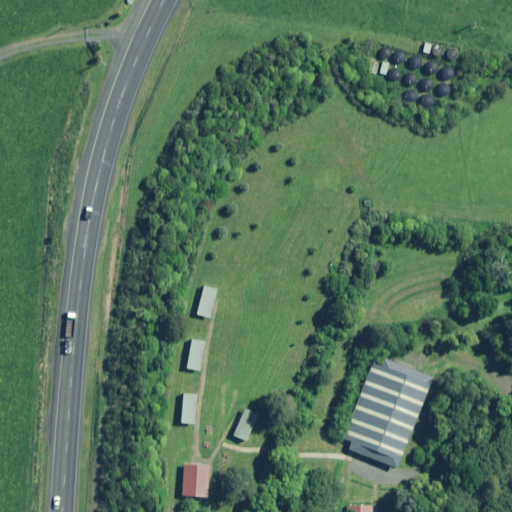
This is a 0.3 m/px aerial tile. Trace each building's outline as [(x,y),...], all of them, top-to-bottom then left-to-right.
[(432,63),(431,63),(430,63),(429,63),(428,64),(427,64),(427,65),(426,65),(421,64),(421,63),(421,62),(421,61),(420,60),(420,59),(419,58),(418,58),(417,57),(416,57),(414,57),(413,58),(412,58),(412,59),(411,60),(405,58),(405,57),(405,56),(404,55),(404,54),(403,53),(402,52),(401,52),(399,52),(398,52),(396,52),(395,53),(394,54),(393,55),(393,56),(392,57),(392,58),(392,59),(393,60),(393,61),(394,62),(395,63),(396,64),(397,64),(398,64),(399,64),(400,64),(401,64),(402,63),(403,63),(404,62),(404,61),(405,60),(410,62),(410,63),(410,64),(410,65),(411,66),(411,67),(412,68),(413,68),(414,68),(415,69),(416,69),(417,68),(418,68),(419,68),(420,67),(420,66),(425,68),(425,69),(426,70),(426,71),(427,72),(428,73),(429,73),(430,73),(431,74),(431,73),(432,73),(433,73),(434,72),(435,72),(435,71),(436,70),(436,69),(436,68),(436,67),(435,66),(435,65),(434,64),(433,64),(433,63),(432,63)] [(388,63),(382,61),(379,72),(385,74),(388,63)] [(450,88),(452,81),(449,80),(450,79),(451,79),(452,78),(452,77),(453,76),(453,75),(453,74),(453,73),(452,72),(452,71),(451,70),(450,70),(450,69),(449,69),(448,69),(447,69),(446,69),(445,70),(444,70),(443,71),(443,72),(442,72),(442,73),(442,74),(442,75),(442,76),(443,77),(439,76),(437,84),(440,85),(440,86),(439,86),(438,87),(438,88),(438,89),(437,90),(437,91),(438,92),(438,93),(439,94),(440,95),(441,95),(442,96),(443,95),(444,95),(445,95),(446,95),(447,94),(447,93),(448,92),(448,91),(448,90),(448,89),(448,88),(450,88)] [(425,96),(424,97),(423,97),(422,98),(422,99),(416,98),(416,97),(416,96),(416,95),(416,94),(415,93),(415,92),(414,91),(413,91),(412,90),(411,90),(410,90),(409,90),(408,91),(407,92),(406,92),(406,93),(405,94),(405,95),(405,96),(405,97),(405,98),(406,99),(407,100),(408,101),(409,101),(410,101),(411,101),(412,101),(413,101),(414,100),(415,100),(421,102),(422,103),(422,104),(422,105),(423,105),(424,106),(425,106),(426,107),(427,107),(428,107),(429,107),(429,106),(430,106),(431,105),(432,105),(432,104),(433,103),(433,102),(433,101),(433,100),(432,99),(432,98),(431,97),(430,97),(429,96),(428,96),(427,96),(426,96),(425,96)] [(196,314),(210,318),(217,289),(203,286),(196,314)] [(186,368),(200,370),(205,341),(191,339),(186,368)] [(349,450),(399,468),(434,377),(377,355),(344,439),(352,442),(349,450)] [(194,423),(197,395),(183,393),(180,423),(194,423)] [(244,409),(233,435),(245,441),(257,414),(244,409)] [(184,464),(182,495),(207,497),(209,465),(184,464)]
